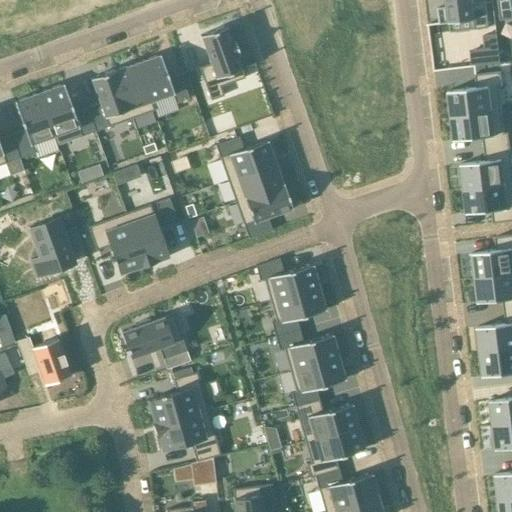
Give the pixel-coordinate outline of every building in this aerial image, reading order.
[(446,0),(447,6),(438,7),(440,23),(449,22),(451,32),(489,27),(486,1),(473,3),(472,0),(446,0)] [(511,0),(498,0),(501,20),(511,18),(511,0)] [(211,63),(199,67),(211,100),(224,95),(221,86),(245,77),(242,68),(243,68),(242,67),(241,67),(237,55),(238,55),(239,54),(239,55),(240,55),(238,49),(234,39),(233,39),(234,40),(233,40),(232,40),(227,28),(227,27),(228,26),(227,25),(200,35),(200,36),(201,36),(202,37),(211,63)] [(484,49),(470,51),(472,65),(500,62),(496,33),(483,35),(484,49)] [(159,55),(137,63),(153,110),(154,110),(151,101),(156,99),(170,94),(172,93),(176,102),(181,100),(189,97),(180,74),(169,78),(160,53),(159,54),(159,55)] [(116,69),(115,69),(132,118),(135,116),(153,110),(137,63),(118,69),(117,70),(116,69)] [(315,73),(322,106),(347,100),(345,93),(332,96),(331,92),(340,89),(335,68),(315,73)] [(100,102),(87,107),(95,131),(132,118),(115,69),(90,78),(91,79),(92,79),(97,95),(100,102)] [(477,87),(448,90),(451,115),(502,109),(499,85),(503,85),(501,71),(475,74),(477,87)] [(61,84),(39,92),(57,144),(95,131),(87,107),(74,112),(63,83),(62,83),(62,84),(61,84)] [(24,129),(11,134),(19,158),(34,152),(31,143),(35,142),(53,135),(56,144),(57,144),(39,92),(15,101),(15,100),(14,100),(24,129)] [(502,109),(451,115),(454,140),(483,136),(484,148),(510,145),(509,132),(505,132),(502,109)] [(361,125),(335,133),(343,158),(369,149),(361,125)] [(0,164),(19,158),(11,134),(0,137),(0,164)] [(238,136),(215,145),(228,180),(275,163),(267,141),(268,140),(268,139),(243,148),(239,136),(238,136)] [(154,142),(142,147),(145,154),(156,150),(154,142)] [(486,160),(461,163),(464,188),(511,182),(511,158),(510,145),(484,148),(486,160)] [(275,163),(228,180),(230,186),(236,201),(284,184),(283,182),(282,183),(281,181),(275,163)] [(511,182),(464,188),(467,213),(492,210),(494,223),(511,220),(511,182)] [(284,184),(236,201),(249,238),(272,230),(267,216),(290,208),(291,208),(291,209),(293,208),(287,193),(284,184)] [(156,202),(164,225),(177,221),(169,197),(156,202)] [(150,204),(126,212),(145,266),(153,263),(156,262),(155,260),(169,256),(161,233),(150,204)] [(192,204),(185,206),(189,218),(196,215),(192,204)] [(126,212),(88,226),(93,240),(96,250),(109,245),(113,255),(114,257),(112,258),(113,259),(114,262),(115,261),(119,273),(141,266),(141,267),(145,266),(126,212)] [(57,216),(29,227),(40,256),(31,259),(37,276),(63,267),(62,264),(73,260),(70,252),(84,248),(75,225),(62,230),(57,216)] [(497,249),(472,252),(475,277),(511,272),(511,234),(495,237),(497,249)] [(279,257),(256,266),(257,271),(259,280),(264,278),(270,300),(319,286),(312,265),(313,264),(313,263),(283,271),(279,257)] [(511,272),(475,277),(478,302),(503,299),(505,311),(511,309),(511,272)] [(319,286),(270,300),(274,312),(276,321),(272,323),(275,336),(299,329),(296,317),(326,309),(325,308),(324,307),(319,286)] [(506,323),(477,326),(480,351),(511,347),(511,309),(505,311),(506,323)] [(131,328),(121,331),(126,345),(127,346),(124,347),(125,349),(125,351),(128,350),(131,357),(159,347),(163,358),(166,368),(190,360),(187,350),(181,335),(173,313),(151,321),(149,318),(140,321),(135,323),(136,326),(131,328)] [(14,342),(10,329),(0,332),(0,340),(2,346),(14,342)] [(299,329),(275,336),(276,337),(279,349),(284,348),(290,369),(338,356),(332,335),(332,334),(333,334),(333,333),(303,341),(299,329)] [(28,336),(17,341),(26,366),(37,362),(45,384),(70,375),(57,337),(32,346),(28,336)] [(511,347),(480,351),(483,376),(511,372),(511,347)] [(338,356),(290,369),(295,387),(296,391),(291,392),(295,406),(319,399),(316,388),(316,387),(345,378),(345,377),(344,377),(338,356)] [(160,396),(148,399),(154,421),(153,421),(153,424),(154,425),(208,410),(197,371),(173,378),(177,391),(175,392),(164,395),(164,393),(162,394),(160,394),(160,396)] [(511,396),(490,399),(493,424),(511,421),(511,396)] [(319,399),(295,406),(302,431),(305,440),(358,426),(352,404),(352,402),(336,407),(322,411),(319,399)] [(208,410),(154,425),(157,436),(158,436),(158,437),(162,450),(191,442),(196,459),(196,461),(212,457),(220,454),(208,410)] [(511,421),(493,424),(496,449),(511,447),(511,421)] [(358,426),(305,440),(311,462),(306,463),(308,470),(310,477),(339,469),(335,457),(365,448),(365,447),(364,447),(364,446),(358,426)] [(196,461),(190,463),(193,484),(215,482),(212,457),(196,461)] [(339,469),(310,477),(315,476),(316,480),(324,510),(377,495),(371,474),(372,473),(372,472),(342,480),(339,469)] [(511,471),(495,473),(498,498),(511,496),(511,471)] [(259,485),(233,488),(234,498),(235,511),(262,511),(263,510),(275,508),(272,483),(259,485)] [(381,511),(377,495),(324,510),(324,511),(381,511)] [(511,511),(511,496),(498,498),(500,511),(511,511)] [(184,507),(166,509),(166,511),(206,511),(205,499),(197,500),(191,501),(192,506),(184,507)]
